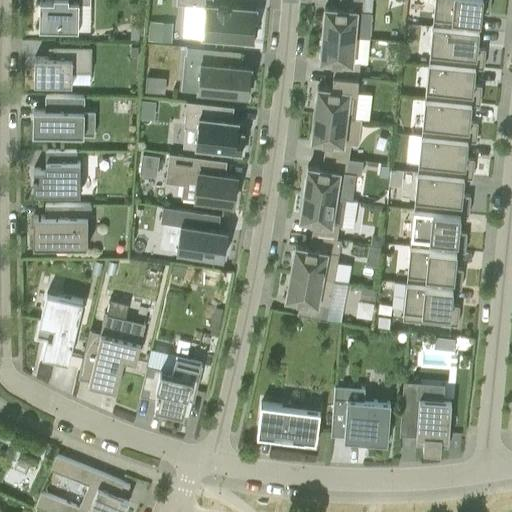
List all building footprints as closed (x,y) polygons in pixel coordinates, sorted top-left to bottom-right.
[(39,0),(39,28),(78,29),(79,1),(90,1),(90,0),(39,0)] [(212,0),(184,0),(184,4),(205,6),(203,38),(254,42),(256,9),(212,6),(212,0)] [(325,6),(323,33),(355,36),(357,10),(364,11),(365,0),(339,0),(339,7),(325,6)] [(490,0),(435,0),(433,25),(477,29),(479,29),(481,11),(489,12),(490,0)] [(140,26),(132,25),(131,39),(140,39),(140,26)] [(477,29),(433,25),(429,62),(473,66),(475,66),(483,67),(485,48),(477,48),(479,29),(477,29)] [(148,28),(147,39),(172,41),(172,30),(148,28)] [(352,61),(355,36),(323,33),(320,60),(335,61),(333,74),(358,77),(360,62),(352,61)] [(35,56),(34,82),(72,83),(72,71),(92,71),(92,45),(54,45),(54,56),(35,56)] [(139,47),(131,46),(130,56),(139,57),(139,47)] [(199,89),(249,94),(251,66),(222,63),(223,49),(186,46),(185,60),(201,61),(199,89)] [(471,103),(480,104),(482,85),(473,84),(475,66),(473,66),(429,62),(425,98),(469,103),(471,103)] [(357,91),(358,77),(333,74),(332,87),(318,86),(314,112),(346,116),(358,118),(361,91),(357,91)] [(45,109),(33,109),(33,133),(37,133),(36,136),(43,137),(43,133),(83,134),(84,95),(45,94),(45,109)] [(422,135),(466,139),(468,140),(476,140),(478,122),(469,121),(471,103),(469,103),(425,98),(422,135)] [(193,126),(198,126),(196,144),(232,148),(232,150),(243,152),(244,140),(245,140),(245,139),(242,139),(243,130),(237,129),(238,119),(232,119),(234,105),(195,100),(187,99),(184,125),(185,125),(192,126),(192,127),(193,127),(193,126)] [(325,141),(324,154),(349,157),(351,143),(343,142),(346,116),(314,112),(311,139),(325,141)] [(462,176),(464,176),(472,177),(474,158),(466,157),(468,140),(466,139),(422,135),(418,171),(462,176)] [(80,192),(80,160),(77,160),(77,149),(46,149),(46,168),(34,168),(34,192),(80,192)] [(158,172),(159,152),(143,151),(142,171),(158,172)] [(169,152),(168,161),(165,181),(187,184),(188,177),(198,179),(195,198),(233,203),(235,187),(237,187),(237,186),(235,186),(237,175),(225,173),(227,160),(169,152)] [(363,162),(349,160),(349,157),(324,154),(322,167),(308,165),(304,192),(335,196),(339,171),(361,174),(363,162)] [(375,164),(373,177),(387,179),(389,166),(375,164)] [(418,171),(414,208),(458,213),(460,213),(468,214),(470,195),(462,194),(464,176),(462,176),(418,171)] [(335,196),(304,192),(300,218),(314,220),(312,234),(337,238),(339,223),(342,223),(346,198),(335,196)] [(45,215),(33,215),(33,245),(37,245),(37,250),(45,250),(45,245),(87,245),(87,227),(91,227),(91,203),(45,203),(45,215)] [(202,225),(204,211),(163,205),(161,221),(180,224),(176,250),(224,257),(228,229),(202,225)] [(458,213),(414,208),(410,245),(454,249),(456,249),(465,250),(467,232),(458,231),(460,213),(458,213)] [(381,244),(383,233),(372,231),(370,242),(381,244)] [(291,271),(322,276),(327,251),(334,253),(337,238),(312,234),(309,247),(295,244),(291,271)] [(463,268),(454,267),(456,249),(454,249),(410,245),(407,282),(451,286),(453,286),(461,287),(463,268)] [(101,273),(103,261),(94,259),(91,271),(101,273)] [(115,273),(117,261),(109,259),(106,271),(115,273)] [(185,274),(186,266),(171,264),(170,272),(185,274)] [(322,276),(291,271),(286,297),(300,300),(297,313),(322,318),(325,303),(317,302),(322,276)] [(453,286),(451,286),(407,282),(403,318),(457,324),(459,305),(451,304),(453,286)] [(376,300),(377,288),(361,286),(360,298),(376,300)] [(47,291),(37,335),(46,337),(42,354),(69,360),(83,300),(47,291)] [(217,335),(223,308),(216,306),(209,333),(217,335)] [(78,377),(89,379),(89,382),(116,389),(122,363),(124,357),(136,360),(145,322),(106,312),(107,310),(105,310),(100,330),(91,328),(92,327),(90,327),(78,377)] [(389,326),(390,316),(378,315),(377,325),(389,326)] [(172,371),(147,365),(140,394),(141,394),(157,398),(155,408),(183,414),(188,394),(194,395),(202,360),(176,353),(172,371)] [(403,380),(400,425),(417,427),(416,443),(423,443),(423,449),(440,450),(440,445),(448,445),(451,399),(419,397),(420,381),(403,380)] [(338,386),(338,385),(335,384),(331,433),(344,435),(344,438),(387,441),(390,400),(335,396),(336,386),(338,386)] [(261,401),(258,427),(257,433),(316,441),(320,409),(261,401)] [(44,454),(52,458),(57,447),(49,443),(44,454)] [(88,483),(79,505),(79,507),(91,511),(122,511),(129,498),(119,493),(123,482),(129,484),(130,483),(56,453),(50,467),(88,483)] [(54,511),(91,511),(79,507),(79,505),(41,490),(35,504),(54,511)]
